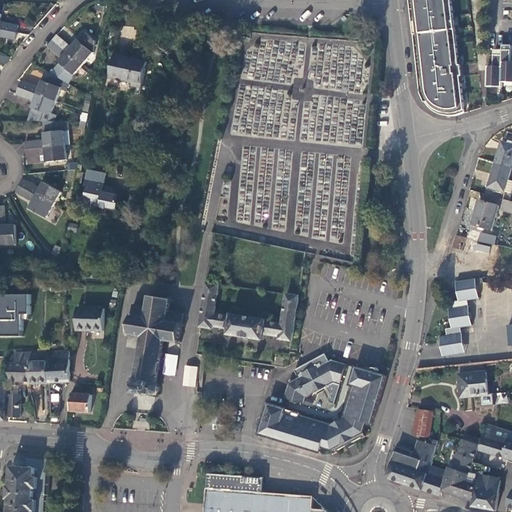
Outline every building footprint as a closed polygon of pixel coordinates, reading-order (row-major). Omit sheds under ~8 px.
[(409,0),(411,16),(416,15),(418,32),(413,33),(413,34),(418,33),(420,50),(415,51),(419,80),(421,79),(422,86),(423,99),(427,106),(431,109),(431,107),(440,106),(441,113),(443,114),(445,115),(449,115),(453,115),(458,113),(464,111),(450,0),(409,0)] [(0,28),(16,32),(18,25),(0,21),(0,16),(1,13),(0,13),(0,28)] [(0,35),(15,39),(16,32),(0,28),(0,35)] [(57,35),(52,40),(81,65),(92,52),(96,41),(85,31),(71,47),(57,35)] [(73,73),(81,65),(52,40),(48,45),(58,54),(62,57),(60,60),(59,61),(73,73)] [(511,61),(510,61),(511,45),(502,44),(502,49),(493,49),(493,66),(487,66),(486,85),(501,86),(501,81),(511,81),(511,61)] [(0,53),(0,62),(7,64),(9,56),(0,53)] [(133,81),(132,84),(141,86),(147,61),(122,56),(122,58),(114,57),(109,76),(133,81)] [(64,90),(67,83),(45,70),(39,87),(21,80),(19,86),(55,100),(60,88),(64,90)] [(33,107),(28,120),(44,120),(54,120),(55,113),(50,111),(55,100),(19,86),(16,92),(34,99),(31,106),(33,107)] [(67,130),(67,120),(54,120),(44,120),(45,132),(43,133),(44,140),(25,142),(26,148),(64,144),(63,131),(67,130)] [(497,152),(494,162),(510,167),(511,167),(511,140),(510,140),(509,143),(501,140),(497,152)] [(65,159),(64,144),(26,148),(26,155),(27,155),(45,154),(46,160),(65,159)] [(503,191),(510,167),(494,162),(491,173),(487,172),(486,177),(483,187),(499,192),(500,190),(503,191)] [(503,191),(501,198),(502,199),(507,200),(511,183),(511,167),(510,167),(503,191)] [(105,173),(86,169),(83,185),(86,186),(82,205),(91,207),(91,204),(115,208),(118,195),(113,187),(103,185),(105,173)] [(24,178),(20,185),(53,204),(60,191),(43,182),(40,187),(24,178)] [(46,216),(53,204),(20,185),(17,190),(33,199),(29,207),(46,216)] [(497,205),(478,199),(473,217),(470,225),(485,230),(485,227),(490,228),(497,205)] [(511,212),(511,201),(507,200),(502,199),(500,208),(511,212)] [(3,206),(0,206),(0,244),(15,244),(14,224),(4,225),(3,206)] [(494,235),(480,232),(478,240),(493,243),(494,235)] [(468,237),(455,234),(451,246),(464,250),(468,237)] [(489,253),(490,245),(475,243),(473,250),(489,253)] [(483,263),(454,255),(429,339),(459,347),(483,263)] [(214,312),(219,285),(206,283),(199,326),(212,328),(212,325),(228,328),(227,334),(262,340),(263,333),(279,336),(279,338),(292,340),(298,298),(293,297),(285,296),(281,323),(265,320),(265,319),(261,318),(262,313),(255,312),(254,317),(230,313),(230,315),(214,312)] [(0,337),(23,338),(23,316),(30,316),(30,296),(0,295),(0,337)] [(146,307),(130,305),(129,314),(127,314),(127,317),(128,317),(126,331),(124,331),(124,333),(126,333),(126,335),(128,335),(128,334),(142,336),(140,349),(138,348),(138,350),(139,350),(138,363),(136,363),(136,365),(137,366),(135,380),(131,383),(130,387),(134,392),(138,392),(137,394),(139,395),(140,393),(148,394),(148,396),(150,396),(150,395),(150,394),(154,395),(158,391),(159,387),(156,383),(159,369),(160,369),(160,367),(159,366),(160,354),(162,355),(162,352),(161,352),(163,340),(176,342),(176,343),(178,343),(178,342),(179,342),(180,340),(178,340),(180,325),(182,325),(183,323),(181,323),(182,313),(168,311),(169,303),(171,303),(171,301),(169,300),(170,298),(168,298),(167,300),(150,297),(151,295),(149,295),(148,296),(147,296),(146,298),(148,298),(146,307)] [(103,309),(76,308),(75,331),(103,332),(103,309)] [(69,381),(69,369),(68,352),(47,353),(48,382),(69,381)] [(40,383),(48,382),(47,353),(40,353),(14,354),(14,365),(28,364),(29,382),(31,397),(40,397),(40,383)] [(163,374),(175,375),(177,355),(165,354),(163,374)] [(315,365),(313,366),(343,376),(346,365),(331,360),(321,366),(319,363),(316,365),(315,365)] [(8,383),(29,382),(28,364),(14,365),(7,365),(8,383)] [(340,384),(343,376),(313,366),(314,367),(302,374),(301,373),(300,373),(300,374),(297,376),(298,378),(288,384),(284,398),(305,405),(307,398),(312,395),(313,396),(314,395),(314,394),(326,386),(327,387),(328,387),(328,386),(333,382),(340,384)] [(380,387),(383,375),(380,374),(379,372),(378,369),(376,368),(374,368),(372,369),(370,371),(357,367),(353,379),(380,387)] [(485,371),(458,374),(459,384),(460,397),(487,394),(485,371)] [(301,417),(301,415),(302,414),(282,408),(269,404),(265,416),(261,417),(259,419),(258,420),(258,423),(260,426),(262,427),(259,434),(277,439),(320,452),(322,447),(332,451),(333,454),(337,452),(337,451),(335,448),(360,434),(363,438),(366,436),(364,433),(367,424),(372,425),(383,389),(380,387),(353,379),(351,386),(353,387),(344,416),(342,420),(339,421),(337,419),(333,421),(335,423),(332,425),(331,426),(301,417)] [(9,394),(9,396),(8,417),(18,418),(20,395),(9,394)] [(71,394),(70,412),(89,413),(91,395),(71,394)] [(459,398),(459,410),(472,411),(472,398),(459,398)] [(438,416),(439,412),(432,411),(417,408),(413,433),(429,436),(432,415),(438,416)] [(225,410),(211,409),(209,424),(224,425),(225,410)] [(485,428),(481,440),(479,448),(511,458),(511,440),(508,439),(510,431),(486,423),(485,428)] [(357,440),(363,438),(360,434),(335,448),(337,451),(357,440)] [(476,447),(477,444),(476,443),(477,439),(463,434),(458,452),(473,458),(476,447)] [(396,447),(392,461),(387,474),(388,478),(403,483),(408,467),(427,474),(429,465),(430,461),(432,456),(437,440),(433,438),(431,443),(416,439),(412,451),(396,447)] [(451,468),(468,473),(473,458),(458,452),(456,452),(451,468)] [(450,462),(432,456),(430,461),(447,467),(450,464),(450,462)] [(26,457),(26,466),(36,467),(34,511),(43,511),(45,458),(26,457)] [(445,471),(443,480),(444,480),(441,489),(445,490),(449,476),(451,468),(447,467),(430,461),(429,465),(445,471)] [(9,498),(8,511),(34,511),(36,467),(26,466),(11,465),(10,485),(8,485),(7,498),(9,498)] [(427,474),(423,490),(439,495),(441,489),(444,480),(443,480),(445,471),(429,465),(427,474)] [(427,474),(408,467),(403,483),(423,490),(427,474)] [(449,476),(466,481),(468,473),(451,468),(449,476)] [(207,488),(264,492),(265,477),(208,474),(207,488)] [(499,478),(478,475),(476,483),(474,499),(472,505),(495,509),(499,478)] [(466,481),(449,476),(445,490),(474,499),(476,483),(466,481)] [(313,496),(264,492),(207,488),(204,511),(324,511),(325,510),(313,509),(313,496)]
